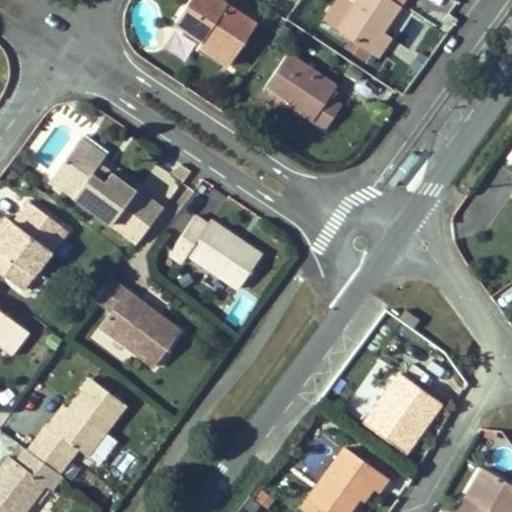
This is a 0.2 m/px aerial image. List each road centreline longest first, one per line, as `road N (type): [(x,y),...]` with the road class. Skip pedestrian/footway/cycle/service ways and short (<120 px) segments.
road 1 (unclassified): [(59,54),(323,232)]
road 2 (unclassified): [(344,199),(79,24)]
road 3 (tertiary): [(190,511),(368,266)]
road 4 (residential): [(344,199),(487,0)]
road 5 (residential): [(507,342),(398,511)]
road 6 (tertiary): [(401,222),(511,71)]
road 7 (residential): [(507,342),(401,222)]
